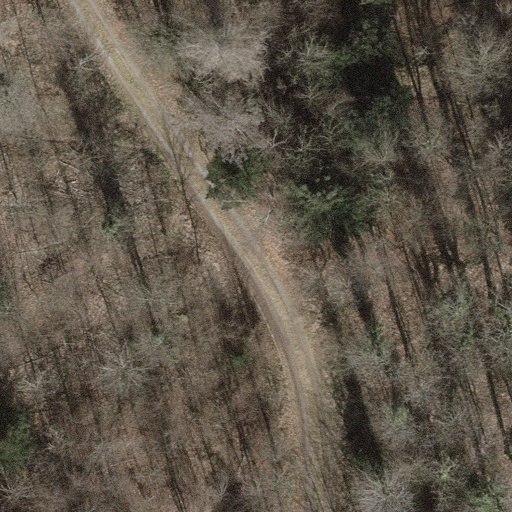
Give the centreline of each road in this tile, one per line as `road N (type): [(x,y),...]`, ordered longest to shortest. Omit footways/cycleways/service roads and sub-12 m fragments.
road 1 (track): [(326,511),(329,450),(285,291),(181,154)]
road 2 (track): [(165,133),(78,0)]
